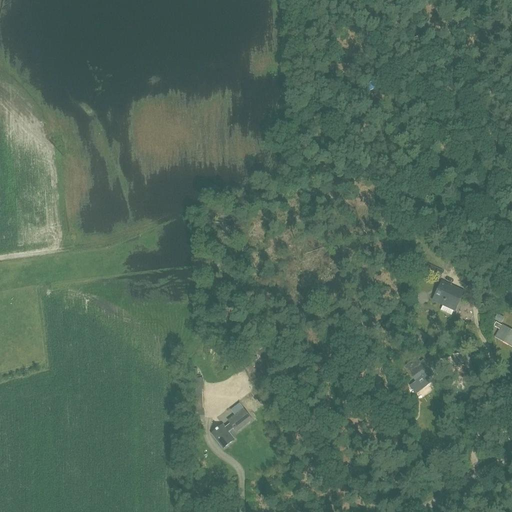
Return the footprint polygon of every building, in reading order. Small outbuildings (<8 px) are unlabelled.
[(407,252),(418,251),(418,240),(405,239),(407,252)] [(425,262),(421,270),(442,280),(446,272),(425,262)] [(458,307),(465,292),(458,289),(457,292),(450,288),(452,286),(445,282),(437,299),(450,305),(451,304),(458,307)] [(505,319),(494,313),(491,319),(497,322),(502,325),(505,319)] [(502,325),(497,322),(494,326),(500,329),(495,337),(511,346),(511,329),(503,324),(502,325)] [(455,367),(466,366),(465,354),(454,355),(455,367)] [(421,362),(417,357),(405,367),(419,386),(431,377),(429,375),(433,371),(424,360),(421,362)] [(244,410),(229,421),(231,423),(228,425),(232,430),(235,428),(237,431),(252,420),(244,410)] [(232,430),(228,425),(226,427),(223,424),(211,433),(223,449),(236,440),(229,432),(232,430)] [(239,432),(236,438),(242,442),(246,435),(239,432)]
